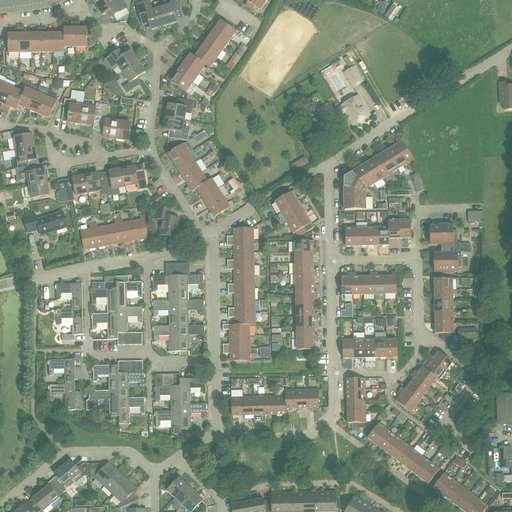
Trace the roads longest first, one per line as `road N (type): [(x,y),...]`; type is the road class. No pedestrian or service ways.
road 1 (residential): [(330,262),(328,160),(511,48)]
road 2 (residential): [(0,504),(67,453),(128,451),(156,474)]
road 3 (residential): [(217,437),(313,433),(332,407),(331,373)]
road 4 (residential): [(215,358),(212,231)]
